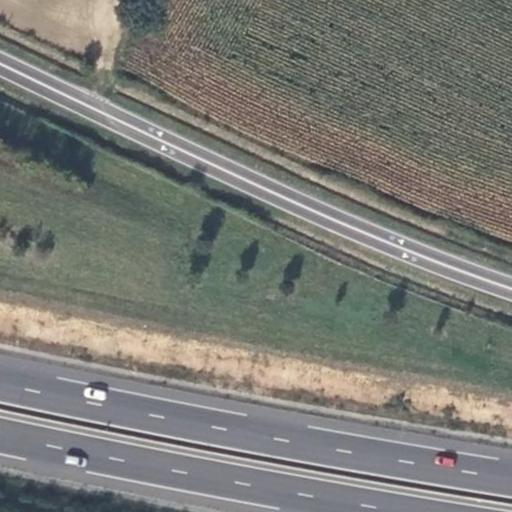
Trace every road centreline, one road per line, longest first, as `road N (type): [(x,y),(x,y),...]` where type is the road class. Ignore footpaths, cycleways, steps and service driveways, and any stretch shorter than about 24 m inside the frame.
road 1 (unclassified): [(511,289),(320,213),(0,63)]
road 2 (trunk): [(511,478),(0,382)]
road 3 (trunk): [(0,433),(411,511)]
